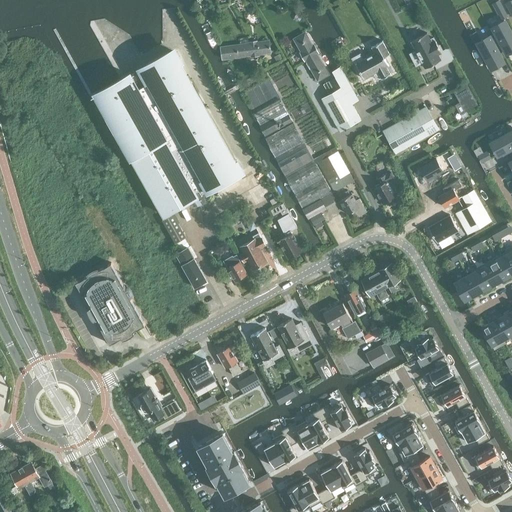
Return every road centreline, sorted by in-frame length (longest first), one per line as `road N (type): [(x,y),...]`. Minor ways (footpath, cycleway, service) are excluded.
road 1 (unclassified): [(85,392),(378,238)]
road 2 (residential): [(378,238),(377,210),(344,138),(452,75)]
road 3 (residential): [(417,402),(223,508)]
road 4 (secondary): [(57,374),(0,210)]
road 5 (residential): [(478,511),(417,402)]
road 6 (unclassified): [(511,430),(451,325)]
